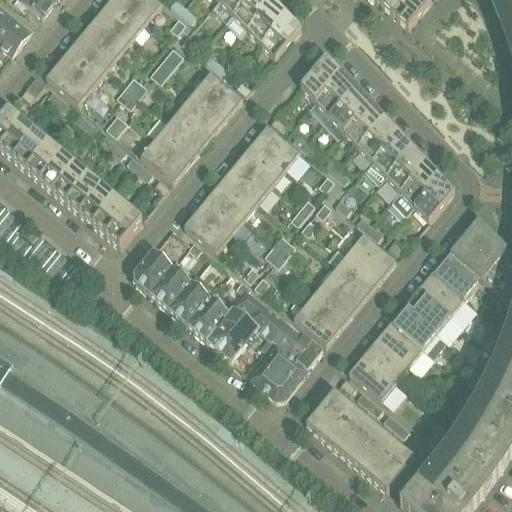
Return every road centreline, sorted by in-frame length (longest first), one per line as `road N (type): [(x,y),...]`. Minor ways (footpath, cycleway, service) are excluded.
road 1 (residential): [(277,433),(473,194),(327,27)]
road 2 (residential): [(327,27),(116,277)]
road 3 (residential): [(277,433),(119,309),(116,277)]
road 4 (residential): [(116,277),(0,187)]
road 5 (residential): [(85,0),(0,109)]
road 6 (residential): [(371,511),(277,433)]
